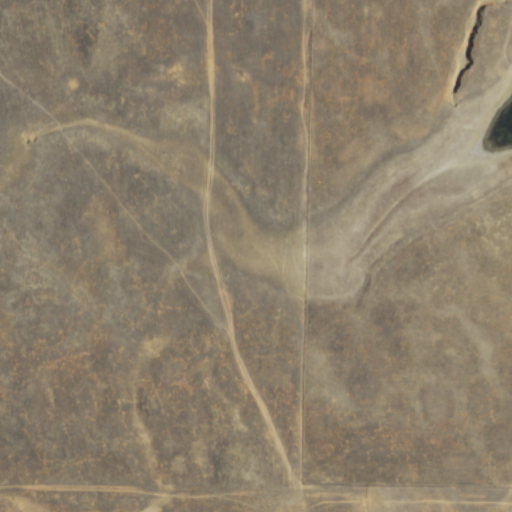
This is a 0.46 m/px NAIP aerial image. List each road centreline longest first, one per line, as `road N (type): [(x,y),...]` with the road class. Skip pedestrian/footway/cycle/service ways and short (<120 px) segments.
road 1 (track): [(303,511),(232,351),(209,250),(208,0)]
road 2 (track): [(296,488),(0,485)]
